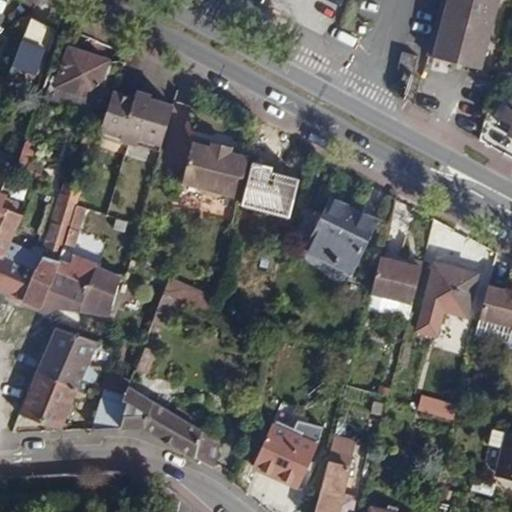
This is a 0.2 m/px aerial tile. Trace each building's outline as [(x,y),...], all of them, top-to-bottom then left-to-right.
[(447,0),(433,57),(483,69),(500,0),(447,0)] [(32,18),(19,51),(35,55),(47,24),(32,18)] [(109,61),(71,47),(57,87),(96,101),(109,61)] [(398,70),(414,73),(417,55),(402,51),(398,70)] [(100,135),(163,154),(176,109),(138,97),(136,102),(113,94),(100,135)] [(508,134),(511,135),(511,98),(498,122),(510,130),(508,134)] [(244,197),(254,156),(239,152),(239,148),(219,141),(217,146),(200,142),(189,181),(203,185),(210,193),(221,196),(228,191),(244,197)] [(32,201),(37,191),(26,187),(21,196),(32,201)] [(0,218),(8,197),(9,194),(0,190),(0,218)] [(77,210),(78,205),(80,201),(62,193),(59,202),(77,210)] [(0,218),(0,256),(4,258),(12,242),(17,232),(22,223),(25,215),(16,212),(21,204),(8,197),(0,218)] [(378,222),(333,198),(307,250),(352,273),(378,222)] [(24,302),(42,310),(58,271),(90,284),(98,266),(77,257),(71,252),(78,231),(82,231),(87,208),(78,205),(77,210),(59,202),(44,256),(24,302)] [(22,223),(17,232),(26,236),(30,227),(22,223)] [(0,291),(24,302),(44,256),(12,242),(4,258),(0,256),(0,291)] [(371,295),(412,305),(421,268),(408,265),(380,258),(371,295)] [(480,274),(436,262),(418,331),(438,337),(445,311),(468,317),(480,274)] [(42,310),(49,313),(62,307),(111,318),(121,276),(98,266),(90,284),(58,271),(42,310)] [(511,290),(507,289),(505,292),(490,287),(481,319),(511,326),(511,290)] [(167,328),(177,300),(164,294),(154,323),(167,328)] [(91,366),(107,371),(117,349),(57,328),(38,373),(82,388),(91,366)] [(145,347),(136,371),(149,375),(158,351),(145,347)] [(107,389),(112,373),(107,371),(102,388),(107,389)] [(20,414),(63,430),(82,388),(38,373),(20,414)] [(144,429),(215,470),(222,442),(192,425),(195,418),(178,407),(174,413),(130,387),(132,381),(112,373),(107,389),(95,430),(144,429)] [(425,393),(421,408),(455,419),(460,404),(425,393)] [(325,427),(300,422),(295,430),(279,421),(277,425),(274,424),(253,465),(300,488),(319,446),(317,445),(319,441),(321,442),(325,427)] [(511,433),(494,429),(490,444),(504,448),(498,475),(511,478),(511,433)] [(329,461),(351,465),(355,447),(334,442),(329,461)] [(341,511),(353,466),(351,465),(329,461),(317,511),(341,511)]
